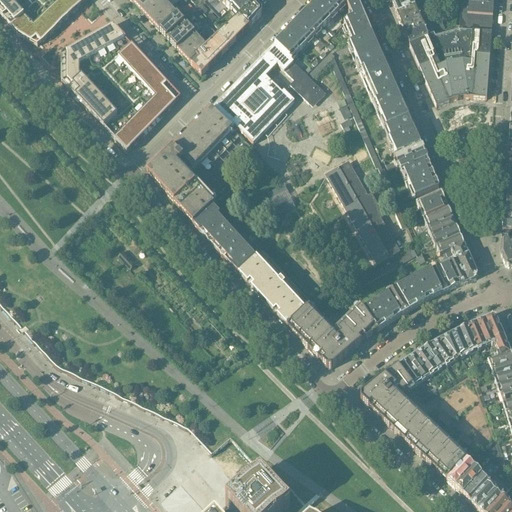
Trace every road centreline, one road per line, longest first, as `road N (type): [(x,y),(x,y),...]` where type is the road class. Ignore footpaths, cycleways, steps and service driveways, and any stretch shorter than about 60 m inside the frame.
road 1 (residential): [(122,181),(331,397)]
road 2 (residential): [(484,262),(370,0)]
road 3 (residential): [(484,262),(506,0)]
road 4 (residential): [(123,511),(167,472),(169,443),(42,380)]
road 5 (residential): [(331,397),(385,352),(499,292)]
road 6 (residential): [(42,380),(64,405),(148,448),(141,473),(112,499)]
road 7 (residential): [(122,181),(0,43)]
road 8 (secondary): [(112,499),(0,377)]
road 9 (residential): [(331,397),(450,511)]
road 10 (residential): [(198,103),(101,0)]
road 11 (residential): [(198,103),(283,16)]
road 12 (secondary): [(0,422),(82,511)]
